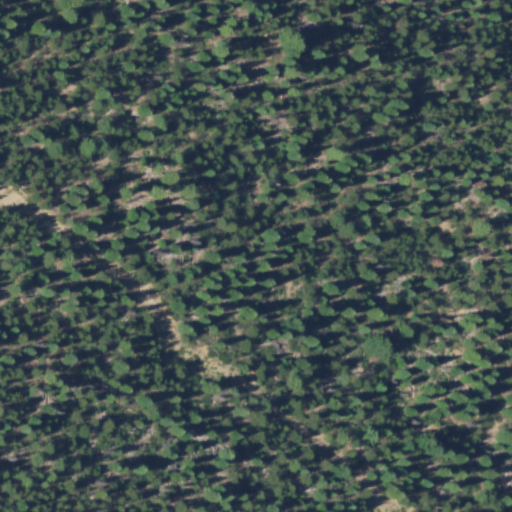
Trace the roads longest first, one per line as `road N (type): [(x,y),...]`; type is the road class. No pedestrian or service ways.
road 1 (track): [(19,216),(66,187),(119,181),(237,216),(319,198),(390,139),(511,91)]
road 2 (track): [(321,511),(302,482),(19,216),(0,217)]
